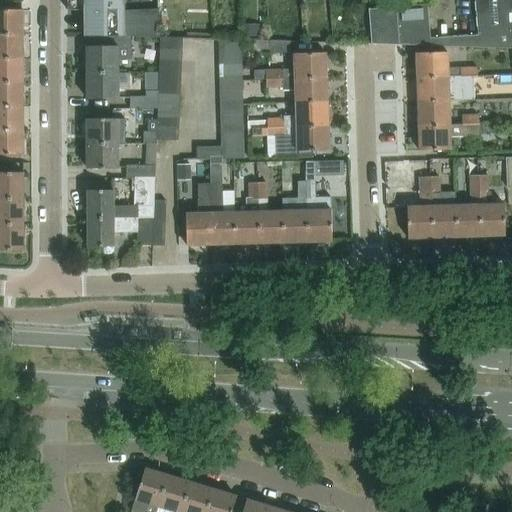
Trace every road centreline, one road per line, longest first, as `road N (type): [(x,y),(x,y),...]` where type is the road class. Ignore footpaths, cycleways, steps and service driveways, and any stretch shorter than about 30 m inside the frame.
road 1 (secondary): [(511,361),(0,330)]
road 2 (secondary): [(57,385),(511,410)]
road 3 (residential): [(49,287),(367,284)]
road 4 (residential): [(344,511),(192,458),(62,461)]
road 5 (residential): [(49,287),(48,0)]
road 6 (residential): [(367,284),(363,66)]
road 7 (residential): [(367,284),(511,276)]
